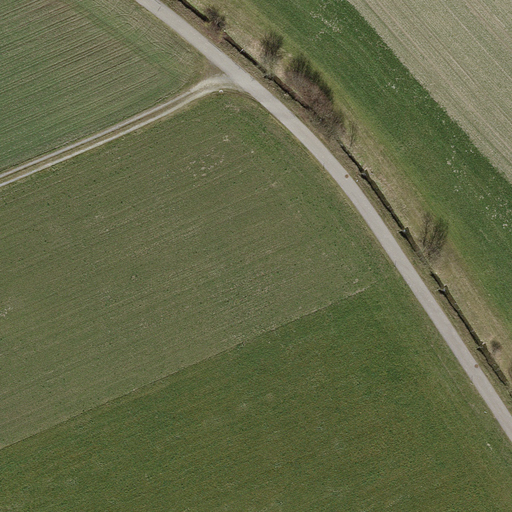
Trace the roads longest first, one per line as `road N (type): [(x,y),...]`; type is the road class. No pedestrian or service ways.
road 1 (track): [(145,0),(339,167),(511,428)]
road 2 (track): [(238,76),(0,175)]
